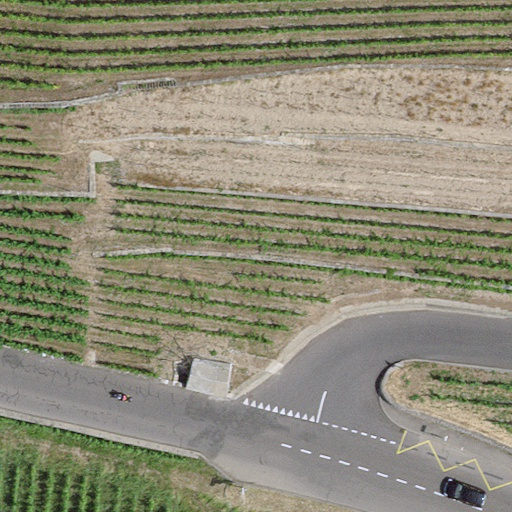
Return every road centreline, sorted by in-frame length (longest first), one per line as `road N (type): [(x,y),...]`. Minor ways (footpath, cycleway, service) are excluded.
road 1 (secondary): [(0,380),(298,449)]
road 2 (residential): [(298,449),(325,383),(364,343),(399,334),(511,340)]
road 3 (secondary): [(298,449),(487,511)]
